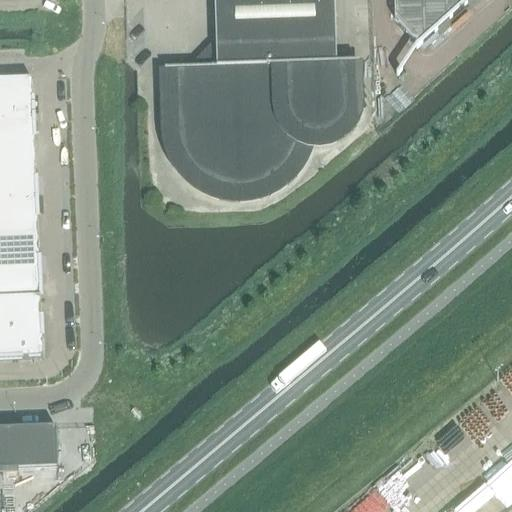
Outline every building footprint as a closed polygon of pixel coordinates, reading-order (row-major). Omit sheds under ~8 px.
[(357,65),(359,65),(359,63),(337,64),(334,0),(214,0),(216,49),(212,50),(198,64),(198,69),(165,70),(165,71),(167,71),(169,132),(172,150),(180,167),(185,174),(194,182),(204,189),(215,195),(219,196),(223,197),(237,199),(251,198),(263,195),(274,190),(284,183),(292,174),(299,164),(305,153),(308,145),(318,146),(329,145),(339,140),(347,134),(354,125),(357,116),(358,106),(357,65)] [(472,0),(394,0),(395,21),(417,46),(416,48),(417,50),(472,0)] [(0,81),(0,361),(43,360),(32,81),(0,81)] [(58,459),(57,429),(0,430),(0,472),(18,472),(18,471),(58,470),(57,459),(58,459)] [(511,482),(499,465),(434,511),(482,511),(479,507),(511,482)]
